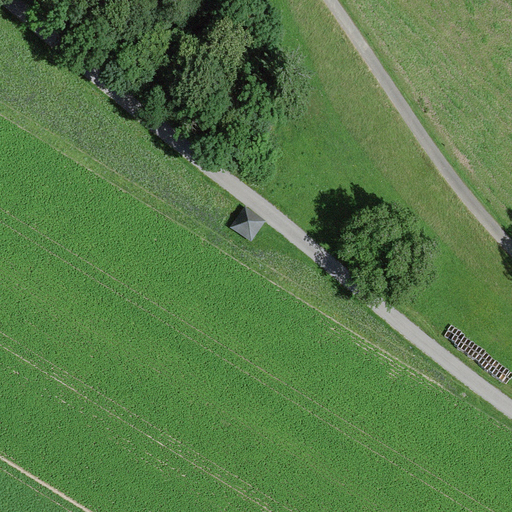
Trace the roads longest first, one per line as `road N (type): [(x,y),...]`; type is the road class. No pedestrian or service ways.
road 1 (unclassified): [(511,410),(19,0)]
road 2 (track): [(327,0),(457,188),(511,247)]
